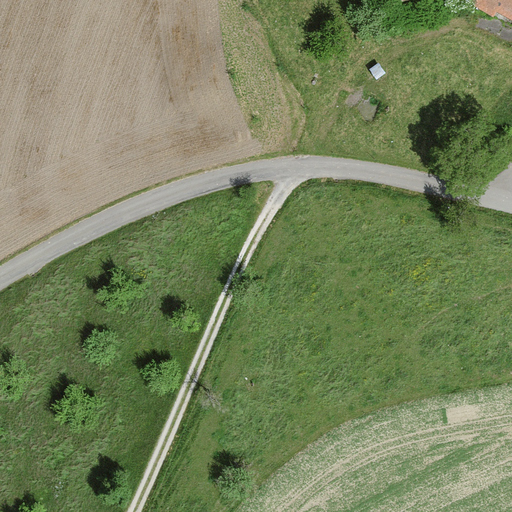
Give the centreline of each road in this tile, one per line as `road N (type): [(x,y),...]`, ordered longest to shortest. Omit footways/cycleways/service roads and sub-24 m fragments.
road 1 (unclassified): [(499,200),(294,164),(250,169),(143,201),(0,289)]
road 2 (track): [(294,164),(259,221),(138,511)]
